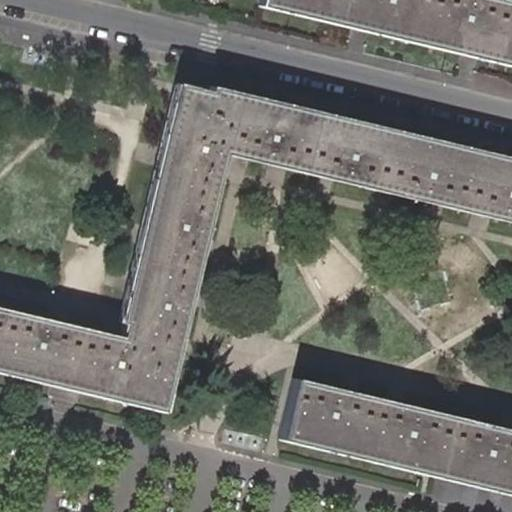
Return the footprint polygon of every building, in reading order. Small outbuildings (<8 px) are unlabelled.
[(264,0),(264,5),(511,63),(511,2),(502,0),(264,0)] [(123,315),(130,316),(185,86),(179,84),(123,315)] [(0,372),(168,412),(227,157),(511,223),(511,433),(296,383),(283,440),(511,493),(511,161),(211,91),(185,86),(130,316),(123,343),(0,313),(0,372)] [(511,154),(212,86),(211,91),(511,161),(511,154)] [(168,412),(0,372),(0,378),(167,418),(168,412)] [(511,493),(283,440),(281,445),(511,498),(511,493)]
